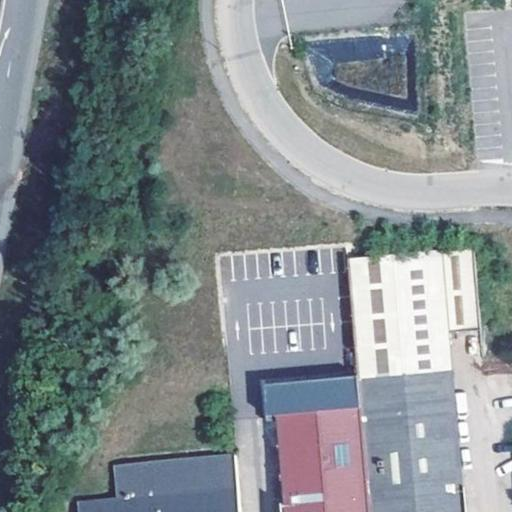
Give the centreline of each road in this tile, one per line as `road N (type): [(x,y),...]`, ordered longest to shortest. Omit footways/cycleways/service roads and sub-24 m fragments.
road 1 (unclassified): [(235,0),(248,75),(298,146),(359,183),(405,192),(511,188)]
road 2 (motorway): [(0,127),(23,0)]
